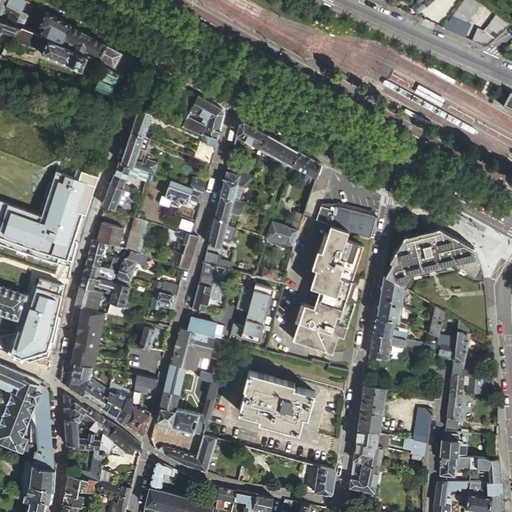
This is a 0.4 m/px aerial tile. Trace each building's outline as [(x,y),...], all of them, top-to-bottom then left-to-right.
[(8,0),(0,0),(0,15),(1,15),(2,12),(8,0)] [(26,0),(8,0),(2,12),(12,16),(17,19),(15,25),(23,28),(28,16),(20,13),(26,0)] [(419,9),(424,4),(421,0),(415,0),(413,2),(412,4),(412,7),(414,9),(416,10),(419,9)] [(486,45),(511,22),(497,12),(483,30),(470,24),(467,22),(481,1),(480,0),(461,0),(443,27),(483,45),(486,45)] [(40,35),(48,38),(60,43),(70,24),(48,12),(46,11),(40,24),(43,26),(40,35)] [(9,23),(15,25),(17,19),(12,16),(9,23)] [(0,40),(7,42),(11,39),(23,28),(15,25),(9,23),(0,19),(0,40)] [(60,43),(83,52),(85,47),(101,56),(107,44),(70,24),(60,43)] [(48,38),(40,35),(23,28),(11,39),(33,46),(37,47),(38,43),(42,44),(45,45),(48,38)] [(88,55),(83,52),(60,43),(48,38),(45,45),(42,54),(82,69),(88,55)] [(107,44),(101,56),(101,57),(114,65),(121,52),(107,44)] [(129,77),(137,60),(121,52),(114,65),(112,68),(115,70),(118,72),(129,77)] [(110,67),(105,64),(100,76),(114,82),(118,72),(115,70),(112,68),(110,67)] [(429,64),(427,67),(455,83),(457,79),(429,64)] [(100,76),(95,89),(110,94),(114,82),(100,76)] [(416,87),(414,91),(442,106),(444,102),(416,87)] [(198,131),(203,133),(218,137),(224,113),(222,108),(197,94),(182,124),(198,131)] [(156,111),(139,104),(131,130),(144,135),(152,112),(153,113),(155,113),(156,111)] [(405,109),(403,113),(430,128),(432,124),(405,109)] [(239,122),(236,134),(259,146),(267,133),(243,120),(239,122)] [(131,130),(120,161),(129,165),(132,166),(144,170),(149,172),(154,174),(157,163),(146,159),(144,164),(135,161),(144,135),(131,130)] [(218,137),(203,133),(202,135),(203,139),(208,139),(207,142),(216,145),(218,137)] [(282,168),(285,160),(282,159),(287,144),(267,133),(259,146),(256,152),(260,154),(262,148),(272,153),(268,161),(282,168)] [(83,137),(81,141),(83,146),(87,147),(91,145),(93,141),(91,137),(87,135),(83,137)] [(292,164),(297,149),(287,144),(282,159),(285,160),(292,164)] [(321,162),(297,149),(292,164),(307,171),(305,175),(315,179),(321,162)] [(129,165),(120,161),(119,161),(110,183),(122,188),(123,185),(127,174),(146,181),(149,172),(144,170),(132,166),(129,165)] [(228,166),(225,178),(237,182),(250,186),(255,169),(251,168),(249,173),(228,166)] [(189,186),(193,187),(196,188),(204,191),(207,180),(193,175),(189,186)] [(225,178),(220,194),(233,198),(237,182),(225,178)] [(189,186),(170,179),(165,196),(173,198),(171,202),(178,205),(179,201),(187,203),(189,198),(201,202),(201,201),(204,191),(196,188),(193,187),(189,186)] [(42,306),(29,362),(43,369),(48,366),(62,302),(72,260),(81,229),(83,220),(95,185),(84,182),(84,184),(70,180),(60,212),(59,216),(63,217),(61,224),(56,223),(56,224),(60,226),(58,232),(43,299),(42,306)] [(110,183),(102,204),(114,208),(120,194),(122,188),(110,183)] [(120,194),(114,208),(124,212),(125,208),(125,207),(121,205),(124,195),(120,194)] [(244,201),(233,198),(220,194),(215,217),(227,221),(230,210),(238,213),(241,211),(244,201)] [(330,224),(344,228),(348,229),(371,236),(376,215),(353,209),(350,208),(336,205),(330,224)] [(290,226),(298,228),(301,217),(302,215),(303,213),(298,211),(296,210),(290,226)] [(179,229),(193,233),(196,220),(180,215),(176,227),(179,229)] [(126,248),(130,250),(140,253),(141,247),(145,234),(149,221),(135,216),(126,248)] [(210,234),(208,242),(220,246),(226,224),(227,221),(215,217),(212,216),(206,233),(210,234)] [(483,233),(486,227),(468,217),(464,223),(483,233)] [(272,220),(267,236),(293,244),(298,228),(290,226),(272,220)] [(97,239),(105,241),(114,244),(118,245),(123,227),(103,221),(97,239)] [(157,223),(149,221),(145,234),(153,237),(157,223)] [(348,229),(344,228),(330,224),(322,250),(318,249),(312,266),(316,268),(310,285),(319,288),(313,306),(304,303),(293,338),(326,349),(332,351),(338,333),(343,335),(355,300),(349,298),(344,297),(345,293),(350,279),(362,244),(345,238),(348,229)] [(474,246),(439,227),(404,235),(389,260),(392,262),(385,274),(405,286),(435,304),(444,309),(458,317),(471,324),(488,334),(486,315),(484,283),(483,276),(483,274),(483,273),(482,269),(481,267),(481,265),(479,261),(474,246)] [(179,265),(184,267),(189,268),(199,236),(193,233),(179,229),(179,230),(176,240),(179,240),(176,249),(174,248),(171,258),(180,262),(179,265)] [(6,247),(13,249),(17,239),(10,236),(6,247)] [(89,250),(102,253),(105,241),(97,239),(92,237),(89,250)] [(17,239),(13,249),(21,252),(24,241),(17,239)] [(238,251),(248,254),(251,244),(247,243),(246,244),(245,245),(244,245),(243,246),(241,246),(240,246),(238,251)] [(140,253),(143,254),(152,256),(154,251),(141,247),(140,253)] [(89,250),(86,262),(99,265),(102,253),(89,250)] [(116,279),(130,282),(137,259),(141,260),(143,254),(140,253),(130,250),(129,252),(129,254),(122,260),(116,279)] [(206,251),(204,261),(217,265),(218,265),(220,255),(206,251)] [(113,260),(110,268),(116,270),(118,261),(113,260)] [(218,265),(217,265),(204,261),(192,306),(206,310),(210,294),(218,296),(226,267),(218,265)] [(86,262),(82,273),(96,277),(97,274),(98,269),(109,272),(107,277),(113,279),(116,270),(110,268),(99,265),(86,262)] [(264,266),(261,276),(274,279),(277,270),(264,266)] [(98,269),(97,274),(107,277),(109,272),(98,269)] [(399,321),(402,304),(405,286),(385,274),(383,273),(382,272),(380,282),(379,293),(377,304),(375,316),(394,320),(399,321)] [(82,273),(80,283),(93,288),(94,282),(99,283),(99,284),(101,285),(110,288),(108,292),(112,294),(115,282),(96,277),(82,273)] [(355,280),(350,279),(345,293),(344,297),(349,298),(355,280)] [(153,280),(150,288),(154,289),(178,295),(180,285),(164,281),(164,283),(153,280)] [(93,288),(100,290),(101,285),(99,284),(99,283),(94,282),(93,288)] [(112,294),(109,302),(111,302),(123,305),(129,286),(115,282),(112,294)] [(74,303),(81,305),(95,308),(96,305),(95,302),(97,295),(98,295),(100,290),(93,288),(80,283),(74,303)] [(239,297),(269,305),(273,287),(255,283),(253,290),(242,286),(239,297)] [(0,350),(6,352),(10,343),(0,339),(0,311),(30,321),(35,304),(25,301),(27,294),(0,285),(0,350)] [(174,309),(178,295),(154,289),(150,302),(156,304),(158,299),(170,302),(169,307),(174,309)] [(35,304),(42,306),(43,299),(27,294),(25,301),(35,304)] [(269,305),(239,297),(237,304),(236,307),(248,310),(246,318),(264,322),(269,305)] [(111,302),(108,312),(123,316),(125,306),(123,305),(111,302)] [(444,309),(435,304),(432,319),(441,322),(444,309)] [(101,324),(103,311),(95,308),(81,305),(79,320),(101,324)] [(191,316),(190,316),(187,329),(201,333),(213,336),(217,323),(203,319),(203,320),(192,317),(191,316)] [(374,323),(372,332),(402,337),(402,333),(392,331),(394,320),(375,316),(374,323)] [(458,317),(455,344),(453,356),(452,367),(451,372),(463,373),(466,373),(467,367),(462,366),(471,324),(458,317)] [(230,332),(259,340),(264,322),(246,318),(244,325),(233,322),(230,332)] [(432,319),(429,331),(438,334),(441,322),(432,319)] [(76,333),(99,338),(101,324),(79,320),(76,333)] [(146,321),(143,332),(139,345),(139,346),(149,348),(149,347),(155,328),(158,329),(159,326),(160,323),(146,321)] [(216,336),(213,336),(201,333),(187,329),(179,327),(170,362),(185,365),(201,369),(207,371),(210,359),(216,336)] [(435,347),(436,344),(402,337),(372,332),(368,354),(388,357),(389,343),(435,347)] [(74,346),(96,351),(99,338),(76,333),(74,346)] [(216,336),(210,359),(223,362),(227,363),(232,340),(227,339),(221,338),(216,336)] [(453,356),(455,344),(442,342),(440,342),(438,353),(453,356)] [(74,346),(71,361),(74,362),(92,365),(93,366),(96,351),(74,346)] [(0,378),(14,384),(19,370),(0,362),(0,378)] [(92,365),(74,362),(72,372),(89,377),(92,365)] [(194,431),(199,432),(199,431),(203,433),(209,415),(210,415),(221,374),(220,373),(218,373),(217,373),(215,372),(212,372),(207,371),(201,369),(200,374),(199,377),(206,379),(211,380),(204,407),(203,413),(176,407),(177,402),(185,365),(170,362),(155,421),(193,431),(194,431)] [(436,377),(437,366),(422,363),(421,374),(436,377)] [(308,415),(314,391),(294,385),(295,382),(248,369),(244,386),(245,387),(239,410),(259,416),(259,420),(299,431),(303,414),(308,415)] [(37,390),(40,383),(41,380),(19,370),(14,384),(0,419),(0,441),(22,451),(25,442),(27,437),(23,436),(30,416),(31,416),(42,392),(37,390)] [(89,377),(72,372),(71,375),(68,374),(68,373),(61,371),(60,380),(71,387),(76,390),(78,384),(85,387),(89,377)] [(463,373),(451,372),(451,377),(450,387),(449,393),(449,396),(446,416),(446,422),(445,424),(445,425),(456,427),(463,373)] [(157,377),(136,373),(135,379),(135,384),(147,386),(153,388),(153,386),(156,386),(158,377),(157,377)] [(482,375),(468,373),(466,391),(481,392),(482,375)] [(492,376),(482,375),(481,392),(494,392),(492,376)] [(99,383),(89,377),(85,387),(82,393),(94,401),(99,383)] [(0,386),(6,389),(0,404),(0,419),(14,384),(0,378),(0,386)] [(108,389),(105,408),(125,422),(130,403),(132,398),(133,396),(133,392),(110,382),(108,389)] [(42,392),(31,416),(36,425),(37,443),(29,444),(26,452),(23,459),(26,460),(31,462),(28,483),(25,494),(22,493),(2,487),(1,490),(15,494),(14,497),(21,499),(28,500),(25,511),(45,511),(48,500),(51,501),(54,487),(56,467),(53,467),(48,390),(45,385),(42,384),(40,383),(37,390),(42,392)] [(99,383),(94,401),(105,408),(108,389),(99,383)] [(385,386),(364,383),(361,402),(358,417),(357,425),(379,430),(385,386)] [(76,390),(82,393),(85,387),(78,384),(76,390)] [(147,386),(135,384),(133,391),(139,393),(146,394),(147,386)] [(130,403),(125,422),(124,423),(144,434),(150,412),(136,405),(139,393),(133,391),(133,392),(133,396),(132,398),(130,403)] [(432,400),(433,393),(420,391),(419,398),(432,400)] [(74,417),(74,400),(74,398),(63,393),(64,417),(74,417)] [(87,407),(74,400),(74,417),(75,417),(77,419),(79,419),(82,415),(87,407)] [(88,406),(87,407),(82,415),(90,421),(93,422),(94,420),(97,412),(88,406)] [(418,406),(413,438),(426,441),(431,408),(418,406)] [(89,427),(90,427),(95,431),(98,426),(103,429),(107,419),(107,418),(97,412),(94,420),(93,422),(91,424),(90,426),(89,427)] [(64,417),(66,443),(77,445),(77,436),(75,417),(74,417),(64,417)] [(101,439),(99,448),(103,448),(105,437),(108,436),(123,447),(127,451),(130,452),(131,452),(134,453),(135,448),(140,450),(141,444),(139,443),(131,435),(122,429),(115,424),(110,421),(107,419),(103,429),(102,433),(101,435),(101,439)] [(389,433),(379,430),(357,425),(357,432),(356,440),(383,446),(387,447),(389,433)] [(77,436),(77,445),(78,446),(99,448),(101,439),(94,438),(94,432),(89,431),(87,437),(77,436)] [(217,436),(205,433),(203,433),(199,431),(199,432),(197,440),(200,441),(197,454),(166,446),(165,445),(163,445),(162,446),(160,447),(160,448),(159,448),(159,450),(183,463),(184,464),(185,464),(207,471),(212,454),(215,456),(216,452),(213,451),(217,436)] [(223,438),(217,436),(213,451),(216,452),(219,453),(223,438)] [(411,449),(411,445),(413,438),(405,436),(402,447),(411,449)] [(443,437),(441,454),(448,454),(456,455),(457,439),(443,437)] [(425,448),(426,441),(413,438),(411,445),(425,448)] [(383,446),(356,440),(354,451),(353,460),(379,465),(383,446)] [(250,446),(245,444),(238,475),(243,476),(246,464),(250,446)] [(423,455),(425,448),(411,445),(411,449),(410,452),(423,455)] [(423,455),(410,452),(401,450),(400,454),(422,459),(423,455)] [(470,456),(460,455),(456,455),(448,454),(447,456),(446,456),(446,461),(440,461),(439,474),(447,474),(454,475),(455,466),(470,467),(470,456)] [(496,480),(496,458),(490,458),(489,458),(488,458),(484,456),(478,456),(478,467),(489,467),(490,480),(496,480)] [(26,460),(22,493),(25,494),(28,483),(31,462),(26,460)] [(155,462),(145,504),(174,511),(211,511),(214,503),(159,487),(163,472),(178,476),(179,470),(160,460),(155,462)] [(353,460),(349,486),(359,488),(362,488),(373,491),(379,465),(353,460)] [(334,468),(311,462),(308,475),(307,476),(307,477),(306,489),(328,493),(331,490),(333,475),(334,468)] [(246,464),(243,476),(243,478),(250,479),(253,466),(246,464)] [(80,476),(68,474),(65,486),(78,489),(80,476)] [(81,505),(89,506),(90,506),(93,492),(94,492),(95,490),(97,479),(82,477),(80,476),(78,489),(85,490),(84,495),(81,505)] [(433,508),(433,511),(447,511),(448,504),(444,503),(446,488),(465,488),(465,485),(468,485),(468,480),(446,479),(439,479),(436,480),(434,496),(434,501),(433,503),(433,505),(433,508)] [(112,498),(109,511),(112,511),(125,511),(131,486),(101,480),(99,491),(109,493),(108,497),(112,498)] [(466,492),(464,507),(489,511),(490,510),(499,511),(502,501),(503,497),(501,480),(496,480),(490,480),(487,480),(486,495),(466,492)] [(487,480),(468,480),(468,485),(466,492),(486,495),(487,480)] [(235,489),(218,485),(217,502),(216,505),(221,506),(223,498),(234,500),(234,496),(235,489)] [(65,486),(62,503),(77,504),(81,505),(84,495),(77,494),(78,489),(65,486)] [(362,494),(370,496),(372,495),(373,491),(362,488),(359,488),(358,490),(361,490),(361,493),(362,494)] [(256,493),(235,489),(234,496),(246,499),(243,511),(253,511),(254,507),(253,507),(256,493)] [(269,511),(273,496),(256,493),(253,507),(254,507),(258,508),(261,509),(260,511),(269,511)] [(285,498),(280,511),(293,511),(289,511),(290,507),(295,509),(297,500),(285,498)] [(300,501),(298,511),(307,511),(310,503),(300,501)] [(62,503),(60,511),(74,511),(75,510),(77,504),(62,503)]
